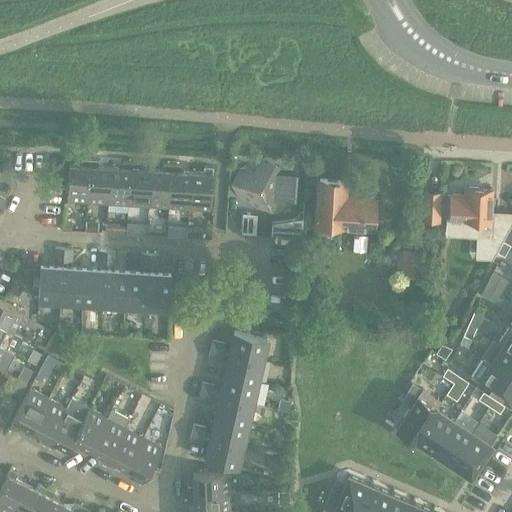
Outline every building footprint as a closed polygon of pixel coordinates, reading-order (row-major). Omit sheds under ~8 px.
[(67,200),(88,201),(91,159),(82,158),(82,165),(69,164),(67,200)] [(91,159),(88,201),(108,202),(111,166),(99,166),(99,159),(91,159)] [(111,166),(108,202),(129,204),(132,161),(123,161),(122,167),(111,166)] [(132,161),(129,204),(149,205),(152,169),(140,168),(140,162),(132,161)] [(238,196),(238,197),(258,210),(272,204),(279,200),(295,203),(297,175),(280,174),(275,170),(268,165),(262,161),(240,172),(239,179),(238,196)] [(152,169),(149,205),(169,206),(172,164),(163,164),(163,170),(152,169)] [(172,164),(169,206),(190,208),(192,172),(180,171),(181,165),(172,164)] [(192,172),(190,208),(210,209),(213,167),(204,167),(203,173),(192,172)] [(374,229),(376,200),(352,199),(345,198),(346,182),(320,180),(317,225),(374,229)] [(451,194),(449,221),(480,223),(479,237),(480,237),(479,256),(484,256),(495,237),(502,238),(504,214),(491,213),(492,189),(465,187),(465,195),(451,194)] [(425,190),(423,221),(441,222),(442,191),(425,190)] [(243,213),(241,233),(256,234),(257,214),(243,213)] [(86,221),(86,231),(98,232),(99,222),(86,221)] [(107,224),(106,232),(118,233),(119,225),(107,224)] [(511,225),(503,241),(510,244),(511,245),(511,225)] [(503,241),(497,252),(504,256),(510,244),(503,241)] [(72,261),(72,250),(72,249),(56,248),(56,260),(72,261)] [(420,250),(403,249),(401,275),(418,276),(420,250)] [(115,264),(115,252),(99,251),(99,263),(115,264)] [(159,254),(143,253),(142,266),(158,267),(159,254)] [(38,299),(59,301),(60,267),(41,266),(38,299)] [(60,267),(59,301),(83,302),(84,269),(60,267)] [(84,269),(83,302),(102,304),(105,270),(84,269)] [(105,270),(102,304),(125,305),(126,272),(105,270)] [(126,272),(125,305),(148,307),(149,273),(126,272)] [(493,272),(487,283),(495,287),(500,276),(493,272)] [(149,273),(148,307),(169,308),(171,274),(149,273)] [(487,283),(482,294),(489,298),(495,287),(487,283)] [(0,322),(14,331),(24,312),(0,299),(0,322)] [(471,319),(469,323),(477,327),(479,322),(482,316),(482,315),(474,312),(471,319)] [(0,346),(5,349),(15,354),(24,336),(14,331),(0,322),(0,346)] [(469,323),(464,335),(472,338),(477,327),(469,323)] [(511,325),(509,324),(497,342),(500,343),(511,351),(511,325)] [(234,332),(229,352),(262,360),(267,339),(234,332)] [(212,340),(208,357),(222,360),(226,344),(212,340)] [(442,343),(436,352),(445,357),(445,358),(452,347),(451,347),(442,343)] [(511,351),(500,343),(488,361),(511,377),(511,351)] [(33,348),(27,360),(36,365),(43,353),(33,348)] [(456,351),(450,361),(457,366),(464,356),(456,351)] [(229,352),(225,373),(258,380),(262,360),(229,352)] [(48,355),(40,369),(51,374),(58,360),(48,355)] [(511,377),(488,361),(477,379),(489,388),(511,403),(511,402),(511,377)] [(24,365),(18,378),(19,379),(27,383),(34,370),(24,365)] [(448,368),(443,375),(453,382),(458,375),(448,368)] [(225,373),(220,395),(253,402),(253,401),(257,381),(258,380),(225,373)] [(458,375),(453,382),(463,389),(468,382),(458,375)] [(18,378),(12,390),(21,394),(27,383),(19,379),(18,378)] [(202,383),(198,399),(212,402),(215,386),(202,383)] [(29,388),(10,426),(18,430),(21,425),(32,430),(48,398),(29,388)] [(394,426),(394,427),(395,428),(415,441),(416,440),(439,406),(417,391),(394,426)] [(483,392),(479,398),(489,405),(494,399),(483,392)] [(220,395),(215,416),(248,423),(253,402),(220,395)] [(48,398),(32,430),(42,436),(39,441),(47,445),(66,408),(48,398)] [(66,408),(47,445),(54,449),(57,444),(68,449),(70,445),(90,408),(71,398),(66,408)] [(280,398),(278,409),(288,411),(291,400),(280,398)] [(494,399),(489,405),(500,412),(504,405),(494,399)] [(416,440),(415,441),(432,453),(433,452),(456,417),(439,406),(416,440)] [(90,408),(70,445),(77,449),(80,444),(91,450),(113,408),(112,408),(107,417),(90,408)] [(113,408),(91,450),(101,455),(98,460),(106,465),(126,427),(131,418),(113,408)] [(215,416),(210,437),(243,444),(248,423),(215,416)] [(433,452),(432,453),(450,464),(451,463),(473,429),(456,417),(433,452)] [(194,425),(190,441),(202,444),(206,428),(194,425)] [(116,463),(127,469),(127,468),(144,437),(126,427),(106,465),(113,469),(116,463)] [(451,463),(450,464),(471,478),(494,443),(493,442),(473,429),(451,463)] [(144,437),(127,468),(137,474),(134,479),(142,483),(162,446),(144,436),(144,437)] [(210,437),(206,459),(238,466),(243,444),(210,437)] [(0,486),(0,510),(3,511),(10,511),(26,484),(15,478),(18,472),(10,468),(0,486)] [(193,486),(188,486),(187,486),(187,495),(229,493),(228,472),(193,473),(193,486)] [(321,511),(358,511),(371,484),(371,482),(348,472),(346,475),(343,483),(338,493),(335,502),(331,510),(324,507),(323,508),(321,511)] [(327,499),(324,507),(331,510),(335,502),(338,493),(343,483),(335,480),(335,481),(331,490),(327,499)] [(358,511),(383,511),(391,492),(392,491),(371,482),(371,484),(358,511)] [(10,511),(34,511),(47,488),(39,483),(36,489),(26,484),(10,511)] [(47,488),(34,511),(57,511),(62,503),(51,497),(54,491),(47,488)] [(391,492),(383,511),(408,511),(413,502),(413,500),(392,491),(391,492)] [(289,492),(277,492),(278,504),(289,504),(289,492)] [(194,502),(194,511),(229,511),(229,493),(187,495),(188,503),(194,502)] [(413,502),(408,511),(431,511),(433,510),(433,509),(413,500),(413,502)] [(62,503),(57,511),(79,511),(83,506),(75,502),(72,508),(62,503)]
